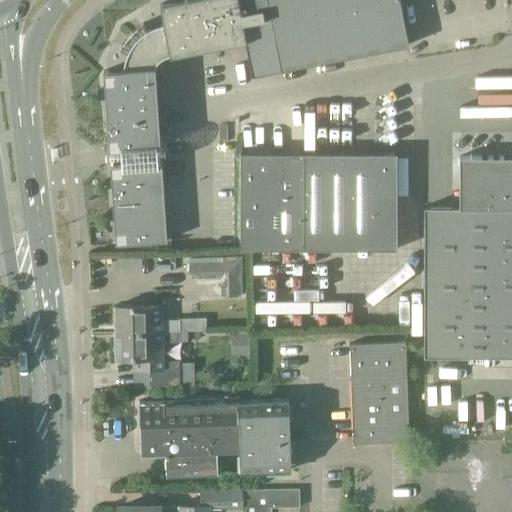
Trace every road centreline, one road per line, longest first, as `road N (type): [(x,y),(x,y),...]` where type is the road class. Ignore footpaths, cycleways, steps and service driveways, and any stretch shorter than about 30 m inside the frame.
road 1 (secondary): [(54,386),(49,260),(22,89)]
road 2 (secondary): [(0,207),(21,379)]
road 3 (secondary): [(21,379),(28,511)]
road 4 (secondary): [(59,511),(54,386)]
